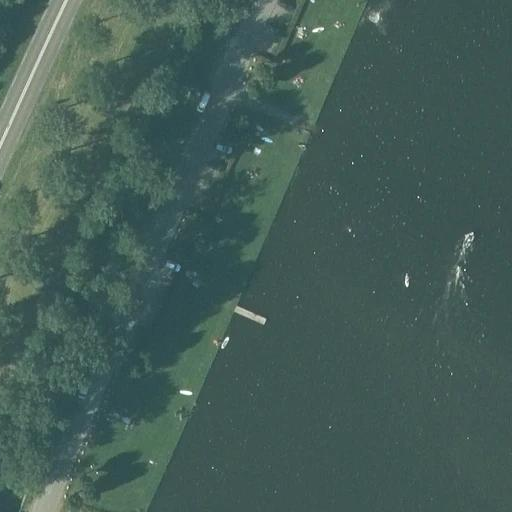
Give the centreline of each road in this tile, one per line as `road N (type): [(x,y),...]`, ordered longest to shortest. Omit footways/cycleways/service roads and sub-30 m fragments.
road 1 (unclassified): [(45,511),(265,0)]
road 2 (primary): [(0,154),(69,0)]
